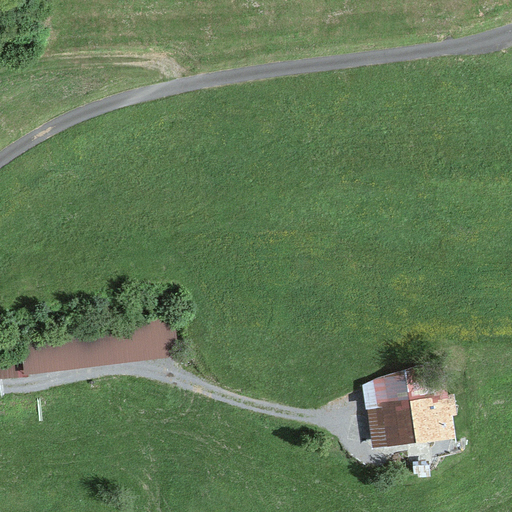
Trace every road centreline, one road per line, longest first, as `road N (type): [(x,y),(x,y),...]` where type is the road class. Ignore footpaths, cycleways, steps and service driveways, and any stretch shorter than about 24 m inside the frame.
road 1 (track): [(0,156),(98,102),(511,26)]
road 2 (track): [(0,382),(140,365),(301,410)]
road 3 (track): [(193,80),(169,62),(132,55),(50,55),(0,67)]
